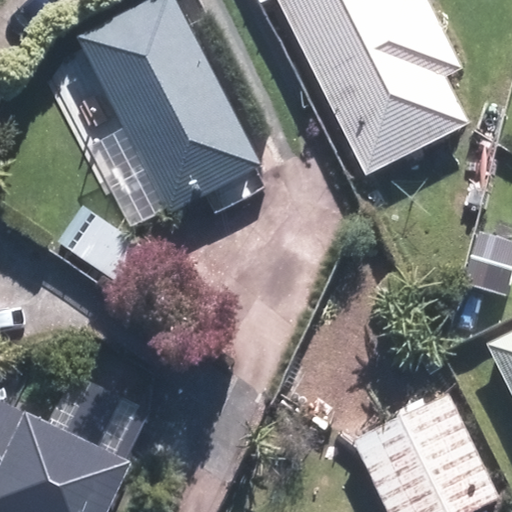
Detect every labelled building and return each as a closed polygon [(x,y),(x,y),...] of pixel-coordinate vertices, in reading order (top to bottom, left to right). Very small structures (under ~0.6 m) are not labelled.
[(264,168),(176,0),(161,0),(80,42),(170,216),(264,168)] [(277,0),(369,183),(475,131),(451,83),(468,75),(431,0),(277,0)] [(511,335),(487,348),(511,396),(511,335)] [(0,399),(0,511),(118,511),(138,471),(130,467),(156,413),(78,375),(53,426),(0,399)] [(491,511),(505,505),(451,397),(353,447),(385,511),(491,511)]
